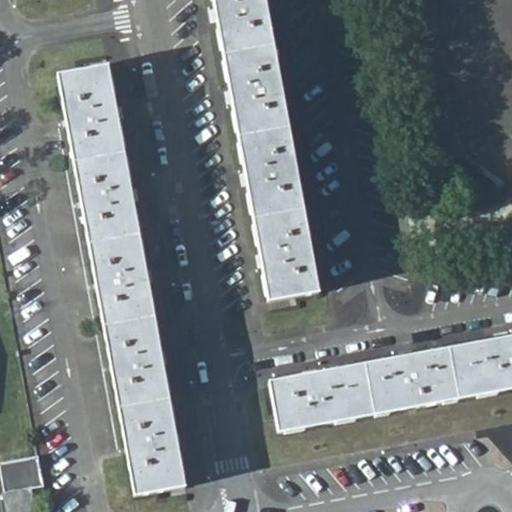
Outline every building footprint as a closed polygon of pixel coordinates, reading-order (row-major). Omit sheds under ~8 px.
[(318,293),(265,0),(213,0),(268,302),(318,293)] [(185,490),(109,69),(58,78),(134,499),(185,490)] [(511,340),(270,383),(279,432),(511,390),(511,340)] [(40,455),(0,461),(0,464),(4,491),(45,484),(40,455)] [(34,511),(30,489),(3,494),(6,511),(34,511)]
